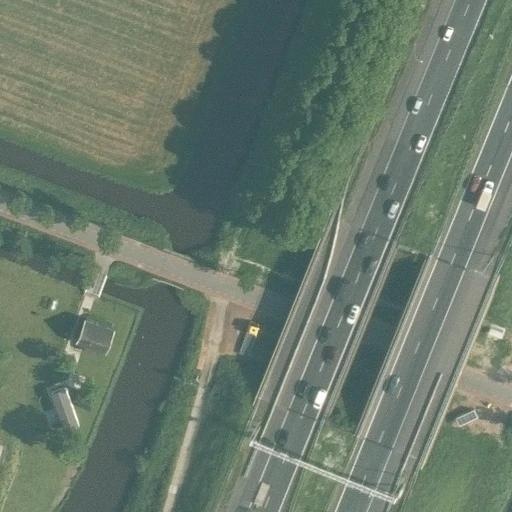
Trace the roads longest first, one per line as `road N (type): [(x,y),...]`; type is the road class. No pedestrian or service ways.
road 1 (motorway): [(467,0),(258,511)]
road 2 (secondary): [(0,194),(511,389)]
road 3 (motorway): [(348,511),(511,109)]
